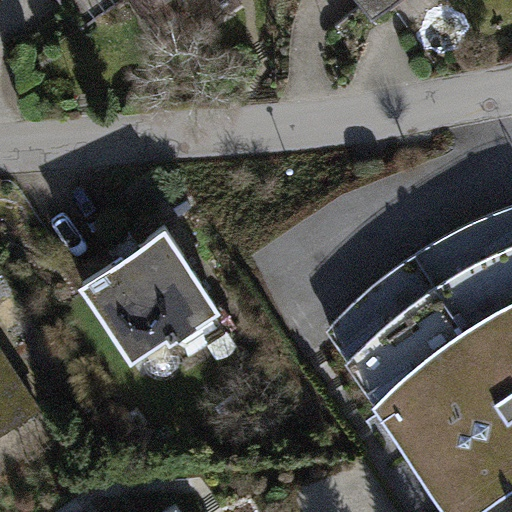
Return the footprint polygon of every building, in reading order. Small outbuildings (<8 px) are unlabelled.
[(65,0),(81,23),(115,0),(150,0),(156,8),(166,2),(188,34),(236,1),(234,0),(65,0)] [(361,0),(373,16),(396,0),(361,0)] [(327,324),(332,333),(421,275),(439,301),(453,292),(435,265),(511,214),(511,201),(500,205),(484,212),(465,221),(448,229),(433,238),(413,250),(399,259),(379,275),(365,287),(351,300),(338,313),(327,324)] [(421,275),(332,333),(450,511),(471,511),(511,485),(511,214),(435,265),(453,292),(439,301),(421,275)] [(217,304),(166,225),(83,279),(131,353),(167,330),(170,335),(217,304)] [(0,429),(37,405),(0,348),(0,429)]
